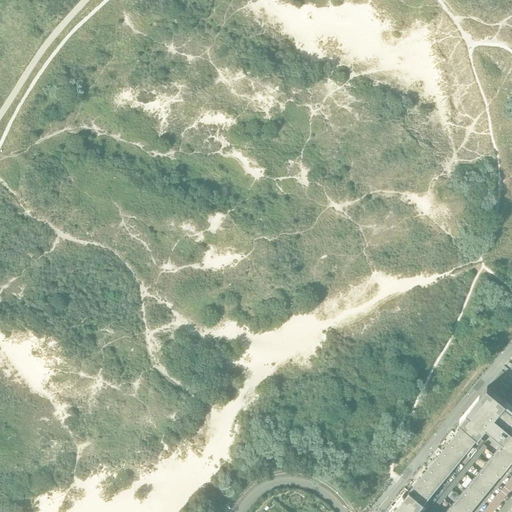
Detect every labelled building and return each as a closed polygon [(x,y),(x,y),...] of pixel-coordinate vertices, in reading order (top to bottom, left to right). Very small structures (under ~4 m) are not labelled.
[(400,493),(384,511),(416,511),(419,509),(424,503),(426,500),(434,491),(441,482),(448,473),(456,464),(463,455),(470,446),(478,437),(486,426),(503,441),(504,441),(502,444),(493,454),(508,466),(511,460),(511,407),(503,400),(488,387),(487,387),(459,421),(451,430),(444,439),(437,448),(429,457),(422,466),(415,475),(407,484),(400,493)] [(508,466),(493,454),(486,463),(500,475),(508,466)] [(500,475),(486,463),(478,472),(493,484),(500,475)] [(493,484),(478,472),(471,481),(486,493),(493,484)] [(486,493),(471,481),(464,490),(478,502),(486,493)] [(478,502),(464,490),(456,499),(471,511),(478,502)] [(470,511),(471,511),(456,499),(449,508),(453,511),(470,511)]
